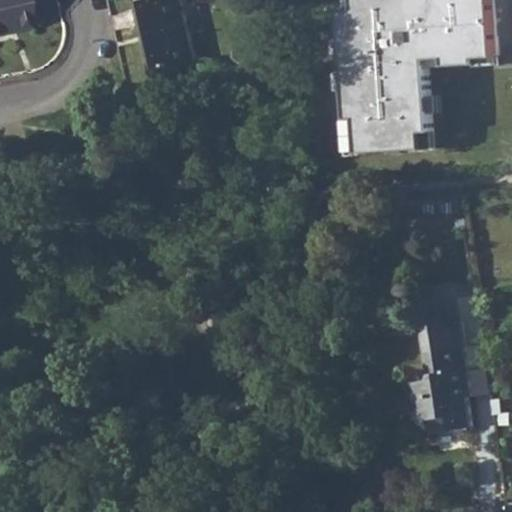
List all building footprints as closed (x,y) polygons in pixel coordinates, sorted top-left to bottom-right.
[(0,0),(0,29),(27,23),(21,0),(0,0)] [(182,0),(143,0),(134,2),(140,29),(144,28),(152,69),(196,60),(182,0)] [(499,66),(493,0),(328,0),(341,156),(434,146),(428,70),(499,66)] [(27,23),(0,29),(0,34),(28,28),(27,23)] [(475,396),(467,347),(463,318),(427,324),(434,373),(430,379),(410,382),(416,419),(434,432),(474,425),(470,397),(475,396)] [(485,344),(467,347),(475,396),(493,394),(485,344)]
